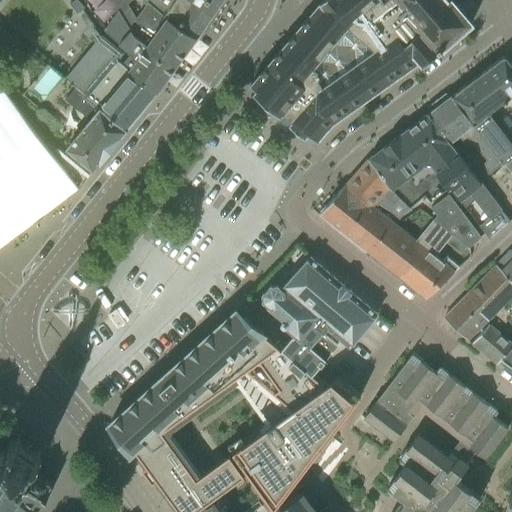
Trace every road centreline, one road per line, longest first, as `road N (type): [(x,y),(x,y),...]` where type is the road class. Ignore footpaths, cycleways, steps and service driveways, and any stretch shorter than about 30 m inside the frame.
road 1 (residential): [(425,325),(299,220),(332,176),(511,23)]
road 2 (tertiary): [(19,306),(260,0)]
road 3 (tertiary): [(146,511),(28,362)]
